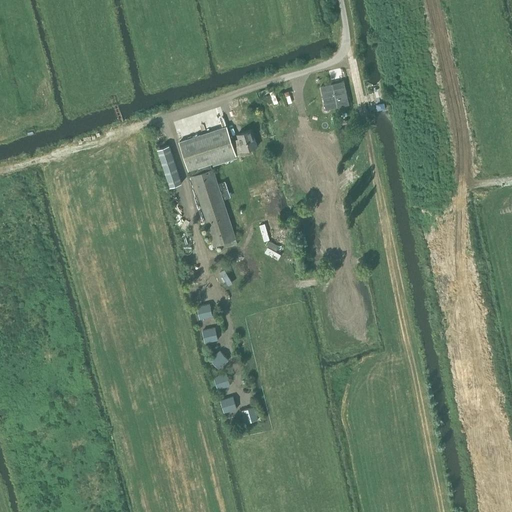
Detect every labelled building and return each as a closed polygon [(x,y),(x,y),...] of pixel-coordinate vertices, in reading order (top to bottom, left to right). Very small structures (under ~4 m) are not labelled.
[(349,105),(344,81),(343,81),(332,84),(323,86),(321,86),(326,110),(349,105)] [(238,244),(236,239),(213,169),(212,170),(211,164),(237,155),(237,154),(243,151),(243,152),(257,147),(252,130),(238,134),(239,139),(233,141),(228,126),(180,142),(189,171),(190,171),(192,176),(191,177),(214,246),(221,244),(223,249),(238,244)] [(170,187),(182,183),(170,145),(158,149),(170,187)] [(220,271),(229,286),(233,283),(225,268),(220,271)] [(213,316),(210,304),(197,307),(199,313),(200,319),(213,316)] [(218,340),(215,328),(203,330),(205,343),(218,340)] [(219,368),(229,360),(220,350),(210,359),(219,368)] [(230,385),(227,373),(214,377),(218,389),(230,385)] [(237,409),(233,397),(221,400),(224,412),(237,409)] [(258,419),(254,407),(242,411),(246,423),(258,419)]
